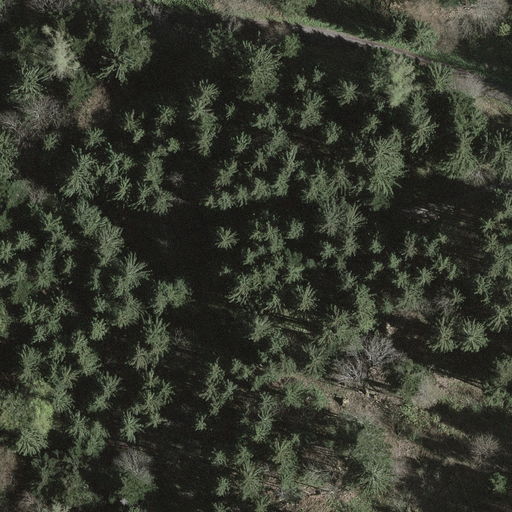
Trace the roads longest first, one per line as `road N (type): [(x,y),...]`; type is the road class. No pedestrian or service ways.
road 1 (unclassified): [(0,164),(137,221),(188,224),(268,203),(406,210),(511,173)]
road 2 (track): [(511,94),(364,44),(294,29),(188,22),(114,0)]
